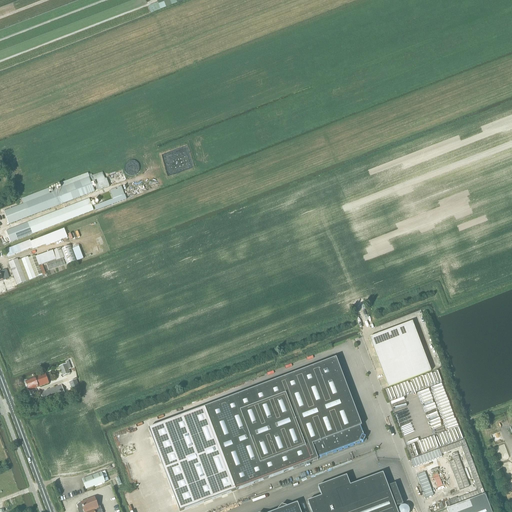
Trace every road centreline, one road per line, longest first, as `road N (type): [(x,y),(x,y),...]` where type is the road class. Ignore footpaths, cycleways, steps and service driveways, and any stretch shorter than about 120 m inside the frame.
road 1 (unclassified): [(423,511),(358,342)]
road 2 (primary): [(51,511),(0,375)]
road 3 (unclassified): [(0,398),(42,511)]
